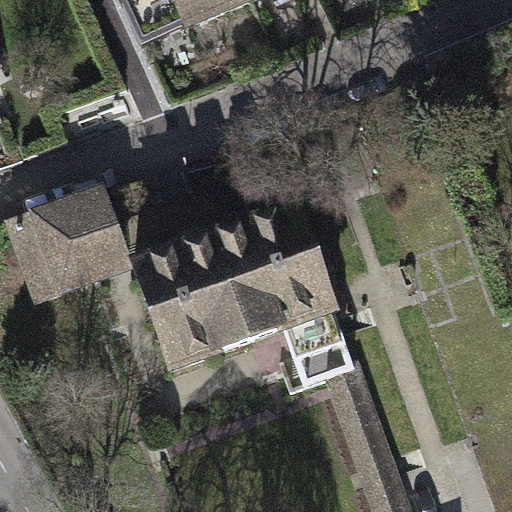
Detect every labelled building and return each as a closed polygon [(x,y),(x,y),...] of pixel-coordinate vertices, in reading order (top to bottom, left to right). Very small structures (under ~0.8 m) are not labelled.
[(118,0),(138,48),(248,3),(246,0),(118,0)] [(0,140),(11,136),(0,110),(0,140)] [(130,270),(126,257),(103,185),(5,218),(35,304),(130,270)] [(297,197),(126,257),(130,270),(166,372),(283,332),(337,312),(297,197)] [(353,362),(337,312),(283,332),(304,389),(325,382),(356,371),(353,362)] [(370,511),(412,511),(360,360),(353,362),(356,371),(325,382),(370,511)]
